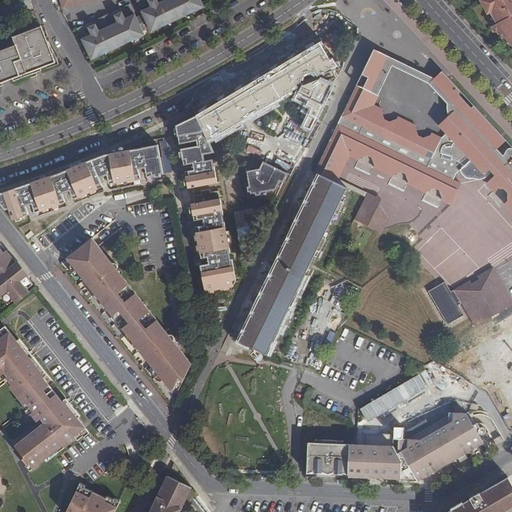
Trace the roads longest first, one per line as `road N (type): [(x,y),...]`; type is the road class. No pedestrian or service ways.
road 1 (residential): [(0,217),(213,485),(429,494),(511,452)]
road 2 (residential): [(304,0),(106,112)]
road 3 (unknown): [(505,456),(474,406),(445,404),(407,421)]
road 4 (residential): [(511,92),(427,0)]
